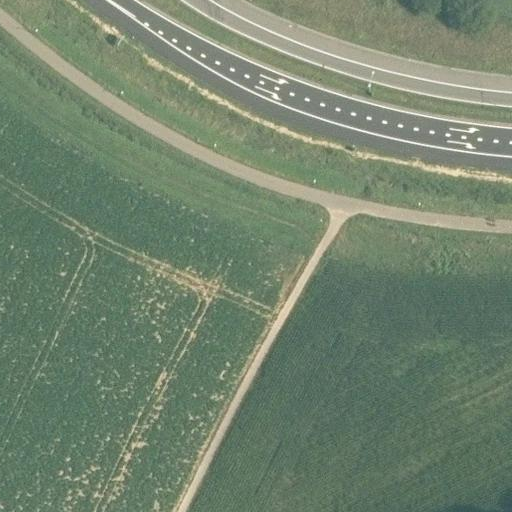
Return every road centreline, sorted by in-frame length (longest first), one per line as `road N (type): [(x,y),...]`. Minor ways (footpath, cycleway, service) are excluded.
road 1 (motorway): [(115,0),(247,80),(302,101),(422,133),(511,145)]
road 2 (unclassified): [(341,206),(230,169),(121,113),(0,20)]
road 3 (motorway): [(511,101),(367,76),(235,26),(192,0)]
